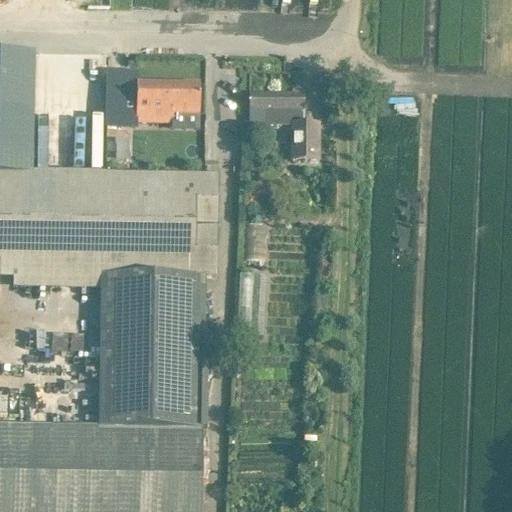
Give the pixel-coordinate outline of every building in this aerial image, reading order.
[(0,174),(32,175),(34,54),(0,53),(0,174)] [(39,122),(45,122),(47,69),(40,69),(39,122)] [(136,124),(173,125),(173,116),(199,117),(199,87),(136,86),(136,124)] [(290,163),(319,163),(319,127),(302,127),(302,93),(292,93),(292,97),(250,97),(250,127),(290,128),(290,163)] [(0,280),(13,281),(13,290),(100,291),(100,278),(204,279),(204,292),(216,293),(216,279),(218,178),(32,175),(0,174),(0,280)] [(244,209),(258,209),(272,196),(259,182),(245,195),(244,209)] [(242,226),(241,262),(263,263),(265,227),(242,226)] [(238,336),(265,336),(267,277),(240,276),(238,336)] [(100,291),(98,430),(202,431),(204,292),(204,279),(100,278),(100,291)] [(0,428),(0,511),(200,511),(202,431),(98,430),(0,428)]
